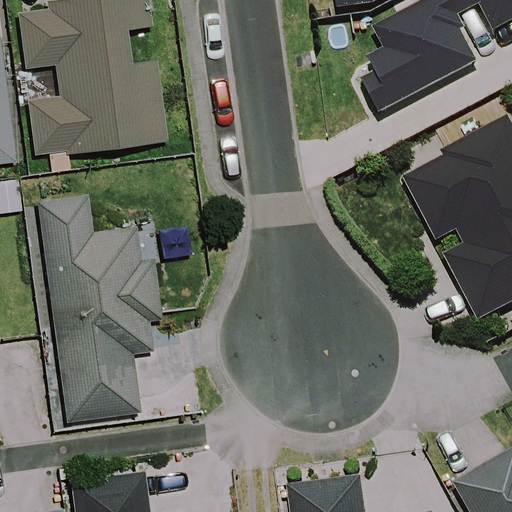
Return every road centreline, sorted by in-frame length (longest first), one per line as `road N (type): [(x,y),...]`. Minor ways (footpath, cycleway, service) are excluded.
road 1 (residential): [(250,0),(283,233),(310,350)]
road 2 (unknown): [(310,350),(324,387),(473,377),(511,359)]
